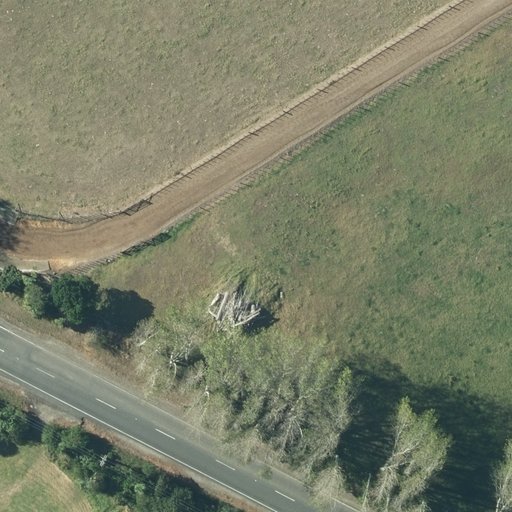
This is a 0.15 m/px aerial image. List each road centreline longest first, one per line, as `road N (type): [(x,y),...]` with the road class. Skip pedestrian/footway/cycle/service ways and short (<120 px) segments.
road 1 (track): [(496,0),(69,261)]
road 2 (tertiary): [(308,511),(0,351)]
